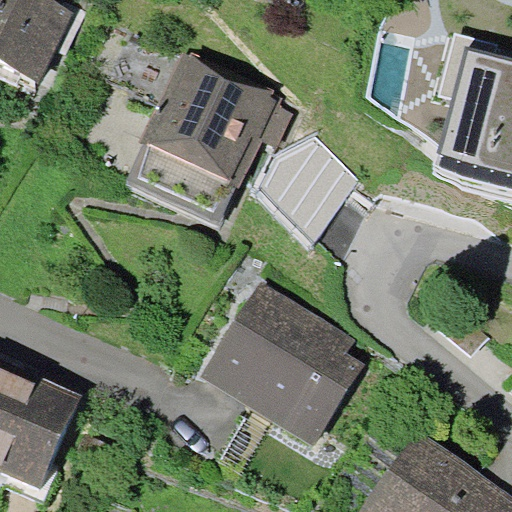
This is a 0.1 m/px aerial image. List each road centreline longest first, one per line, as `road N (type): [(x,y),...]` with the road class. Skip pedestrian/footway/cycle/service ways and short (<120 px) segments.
road 1 (residential): [(511,427),(397,332),(376,281),(417,233),(511,259)]
road 2 (residential): [(191,427),(0,342)]
